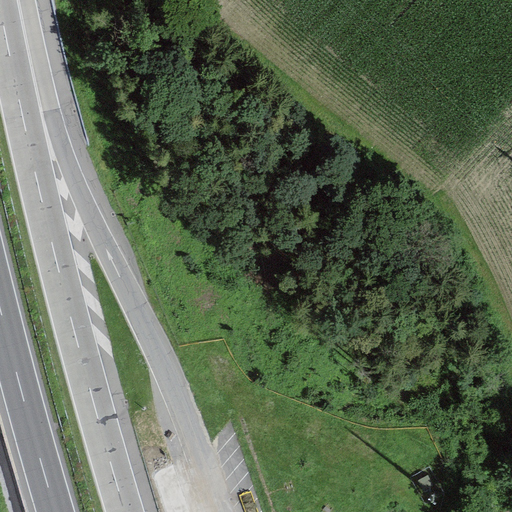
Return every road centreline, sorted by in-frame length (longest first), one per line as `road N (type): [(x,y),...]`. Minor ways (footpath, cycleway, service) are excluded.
road 1 (motorway): [(124,511),(0,7)]
road 2 (motorway): [(0,308),(55,511)]
